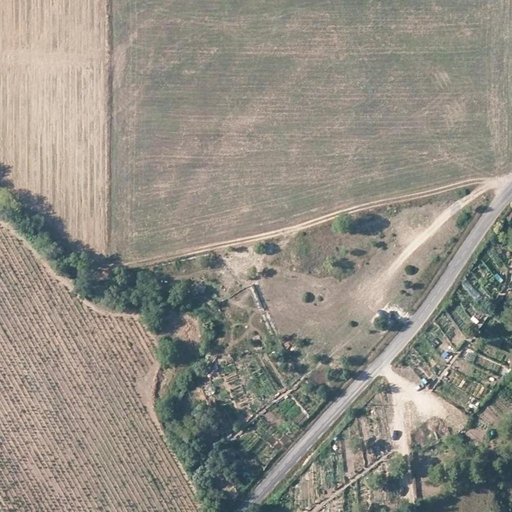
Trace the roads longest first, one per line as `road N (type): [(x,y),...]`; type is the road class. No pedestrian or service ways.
road 1 (tertiary): [(244,511),(406,335),(511,189)]
road 2 (track): [(511,187),(477,181),(107,266)]
